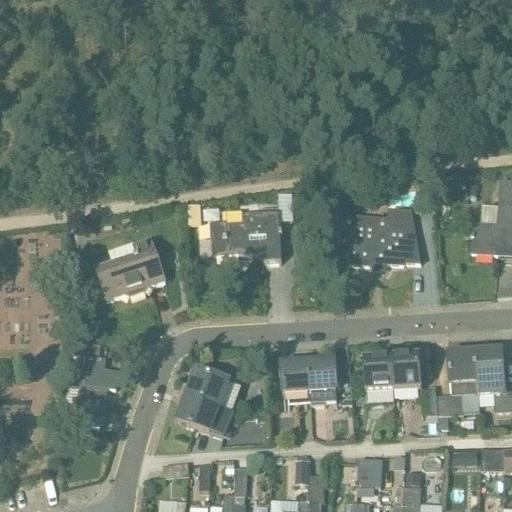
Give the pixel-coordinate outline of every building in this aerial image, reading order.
[(466,181),(455,188),(466,203),(476,195),(466,181)] [(511,183),(500,183),(498,204),(497,228),(471,226),(471,238),(473,238),(472,258),(511,260),(511,183)] [(302,200),(293,200),(293,211),(302,211),(302,200)] [(193,229),(205,229),(203,209),(192,210),(193,229)] [(421,270),(411,213),(389,212),(388,221),(353,218),(349,266),(383,269),(383,266),(404,268),(421,270)] [(281,235),(280,215),(242,217),(242,226),(227,227),(227,225),(210,226),(210,242),(211,242),(212,261),(263,259),(263,267),(282,266),(281,239),(283,239),(283,235),(281,235)] [(76,235),(67,235),(67,250),(76,250),(76,235)] [(106,305),(165,285),(151,241),(133,247),(134,250),(109,258),(112,267),(95,273),(106,305)] [(475,356),(477,398),(493,397),(494,416),(511,415),(511,394),(504,395),(503,385),(501,354),(475,356)] [(247,355),(233,356),(234,365),(247,364),(247,355)] [(462,399),(477,398),(475,356),(449,357),(452,398),(437,400),(439,420),(463,418),(462,399)] [(391,361),(394,397),(420,395),(419,359),(391,361)] [(115,393),(118,376),(103,373),(105,363),(87,360),(74,427),(99,433),(107,392),(115,393)] [(382,397),(394,397),(391,361),(364,363),(367,407),(383,406),(382,397)] [(334,364),(307,366),(309,397),(311,410),(337,408),(336,396),(334,364)] [(284,399),(309,397),(307,366),(282,368),(284,399)] [(231,414),(232,414),(222,411),(231,385),(196,373),(187,398),(231,414)] [(234,415),(232,414),(231,414),(187,398),(178,425),(213,437),(225,441),(234,415)] [(448,433),(447,422),(439,422),(440,433),(448,433)] [(281,447),(280,439),(273,439),(273,447),(281,447)] [(506,454),(483,453),(482,475),(505,476),(506,454)] [(404,473),(405,460),(396,459),(395,472),(404,473)] [(467,476),(468,462),(453,461),(452,476),(467,476)] [(382,491),(383,464),(359,463),(358,490),(382,491)] [(308,466),(296,465),(296,477),(308,477),(308,466)] [(164,482),(189,479),(188,466),(163,468),(164,482)] [(211,472),(200,471),(199,483),(210,483),(211,472)] [(245,511),(246,509),(243,509),(244,500),(247,500),(248,471),(236,471),(235,484),(234,499),(233,511),(245,511)] [(406,490),(421,490),(422,476),(406,476),(406,490)] [(319,511),(320,506),(323,505),(325,479),(309,478),(308,478),(308,480),(307,503),(306,511),(319,511)] [(442,511),(443,508),(420,506),(421,490),(406,490),(405,507),(404,511),(442,511)] [(233,511),(234,499),(224,498),(223,511),(233,511)] [(306,511),(307,503),(298,503),(297,511),(306,511)]
